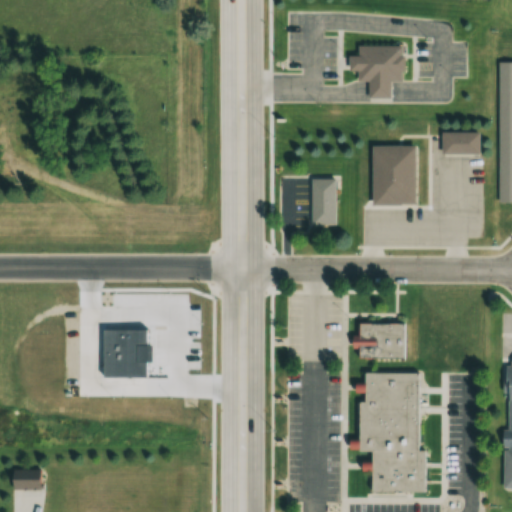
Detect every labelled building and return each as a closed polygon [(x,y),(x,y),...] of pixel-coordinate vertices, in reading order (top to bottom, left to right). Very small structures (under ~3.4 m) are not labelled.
[(400,46),(356,45),(355,56),(346,56),(346,72),(355,72),(355,81),(366,81),(366,97),(387,97),(388,81),(400,81),(400,46)] [(0,121),(8,122),(8,137),(35,138),(35,99),(7,99),(6,103),(0,103),(0,121)] [(442,134),(478,134),(478,154),(442,154),(442,134)] [(373,146),(416,146),(416,203),(373,203),(373,146)] [(310,178),(334,178),(334,223),(310,223),(310,178)] [(405,324),(405,357),(361,357),(361,323),(405,324)] [(501,490),(511,489),(511,360),(506,361),(506,430),(502,430),(501,490)] [(420,371),(420,448),(425,448),(425,491),(371,491),(372,451),(359,451),(359,400),(365,400),(366,371),(420,371)]
